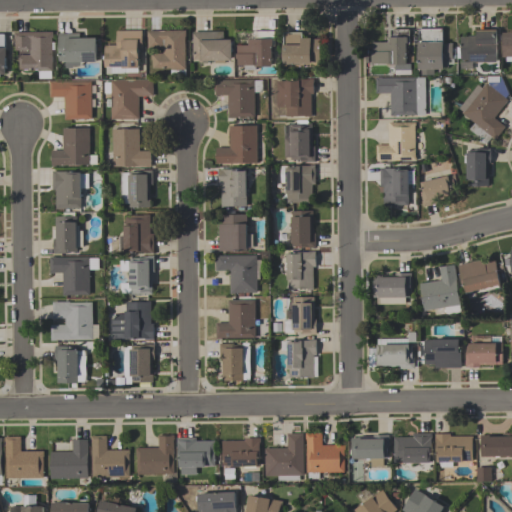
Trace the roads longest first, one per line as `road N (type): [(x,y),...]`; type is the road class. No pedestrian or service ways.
road 1 (residential): [(0,407),(467,403),(511,396)]
road 2 (residential): [(352,404),(348,0)]
road 3 (residential): [(24,407),(20,131)]
road 4 (residential): [(190,405),(187,129)]
road 5 (residential): [(353,243),(439,237),(511,219)]
